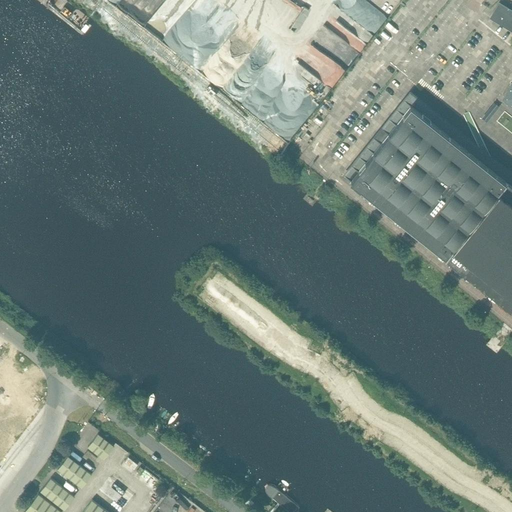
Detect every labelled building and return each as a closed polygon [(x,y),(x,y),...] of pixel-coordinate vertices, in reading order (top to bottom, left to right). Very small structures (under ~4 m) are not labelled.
[(506,14),(497,8),(492,16),(511,28),(511,18),(506,15),(506,14)] [(205,47),(207,45),(199,36),(197,38),(198,39),(195,41),(195,45),(188,45),(188,35),(193,31),(193,28),(181,27),(185,32),(185,40),(179,39),(179,50),(181,48),(195,66),(197,66),(204,60),(198,52),(205,53),(205,47)] [(511,79),(503,95),(511,102),(511,79)] [(511,185),(411,105),(359,171),(351,180),(511,309),(511,185)] [(88,446),(104,458),(114,446),(98,433),(88,446)] [(68,456),(58,468),(82,487),(92,474),(68,456)] [(125,508),(135,494),(111,475),(100,490),(125,508)] [(51,478),(41,490),(65,509),(75,496),(51,478)] [(265,488),(265,493),(287,511),(297,511),(299,510),(298,505),(274,484),(265,488)] [(23,511),(62,511),(38,493),(23,511)] [(107,511),(92,500),(82,511),(107,511)]
